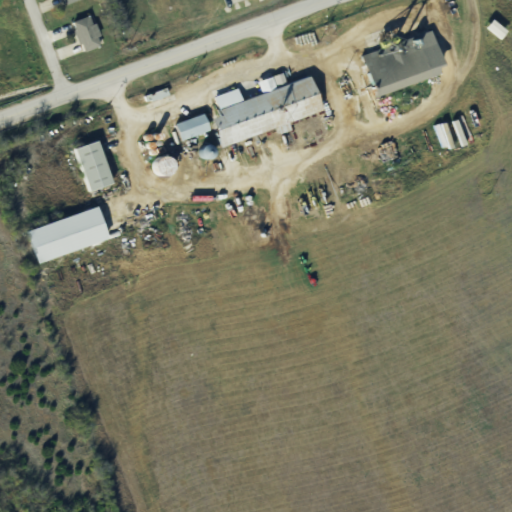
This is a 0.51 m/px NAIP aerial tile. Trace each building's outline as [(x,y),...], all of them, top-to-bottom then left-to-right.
[(53,0),(55,3),(57,2),(60,9),(77,2),(76,0),(53,0)] [(76,20),(86,51),(105,45),(95,14),(76,20)] [(495,38),(502,29),(487,17),(481,26),(495,38)] [(68,25),(71,36),(69,37),(74,50),(76,49),(80,58),(96,52),(93,43),(96,42),(91,28),(87,29),(83,20),(68,25)] [(484,24),(478,32),(493,44),(499,36),(484,24)] [(357,60),(371,101),(434,80),(432,74),(437,72),(425,35),(389,46),(386,36),(368,42),(372,55),(357,60)] [(205,126),(215,152),(269,133),(271,140),(286,134),(283,129),(317,117),(304,79),(281,87),(277,76),(250,86),(254,99),(236,105),(231,92),(208,101),(215,122),(205,126)] [(138,100),(141,109),(164,100),(161,91),(138,100)] [(167,130),(173,147),(204,135),(197,118),(167,130)] [(154,135),(152,135),(150,135),(149,136),(147,137),(146,138),(146,140),(146,142),(147,143),(148,145),(150,145),(152,145),(154,145),(155,144),(156,142),(157,141),(156,139),(156,138),(155,136),(154,135)] [(65,155),(79,199),(106,190),(92,146),(65,155)] [(206,155),(205,153),(203,152),(201,151),(199,151),(196,151),(195,153),(193,155),(193,157),(193,159),(194,162),(195,163),(197,164),(200,165),(202,164),(204,163),(206,162),(207,159),(207,157),(206,155)] [(162,164),(160,162),(158,161),(155,160),(152,161),(149,163),(148,165),(146,168),(146,171),(147,174),(149,176),(152,178),(155,178),(158,178),(160,177),(163,175),(164,172),(164,169),(164,166),(162,164)] [(17,238),(29,271),(102,244),(90,211),(17,238)]
